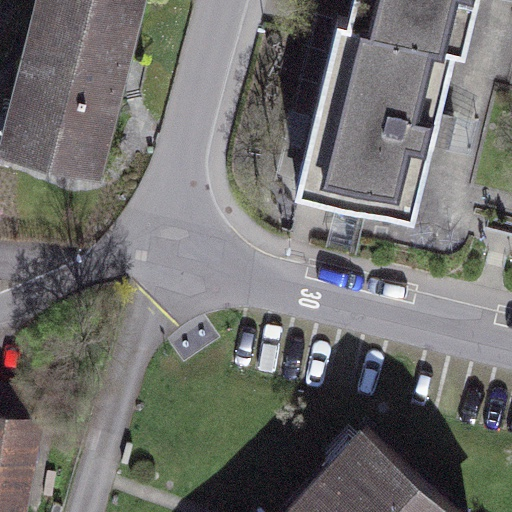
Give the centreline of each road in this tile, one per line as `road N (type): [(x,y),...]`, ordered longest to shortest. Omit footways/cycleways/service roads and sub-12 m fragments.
road 1 (residential): [(185,268),(511,346)]
road 2 (residential): [(185,268),(253,0)]
road 3 (residential): [(108,511),(185,268)]
road 4 (residential): [(0,308),(109,260),(185,268)]
